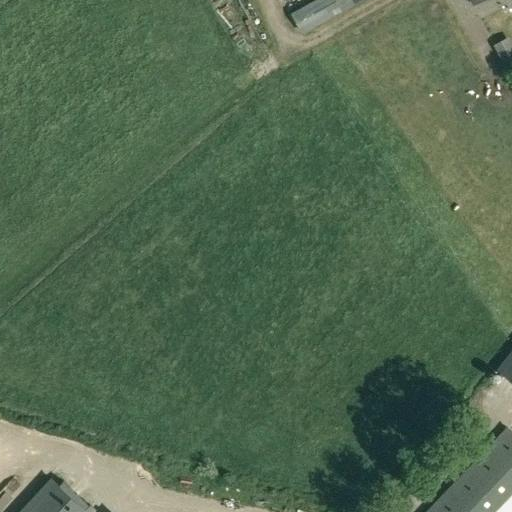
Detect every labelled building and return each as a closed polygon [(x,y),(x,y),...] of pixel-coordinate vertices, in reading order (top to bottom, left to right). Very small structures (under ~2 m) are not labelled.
[(306,24),(311,35),(349,16),(343,5),(306,24)] [(511,41),(509,36),(494,44),(509,72),(511,70),(511,41)] [(511,349),(496,368),(511,381),(511,349)] [(508,511),(511,508),(511,431),(507,427),(425,511),(508,511)] [(90,511),(52,477),(18,511),(90,511)]
